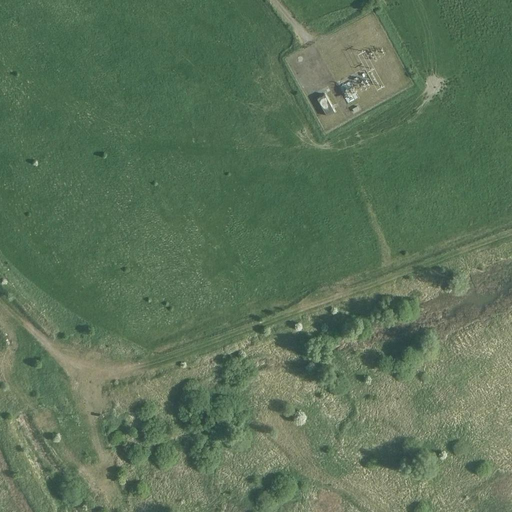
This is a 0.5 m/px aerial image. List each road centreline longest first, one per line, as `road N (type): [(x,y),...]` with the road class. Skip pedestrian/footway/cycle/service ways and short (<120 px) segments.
road 1 (track): [(0,300),(81,362),(123,364),(511,232)]
road 2 (track): [(349,115),(309,40),(275,0)]
